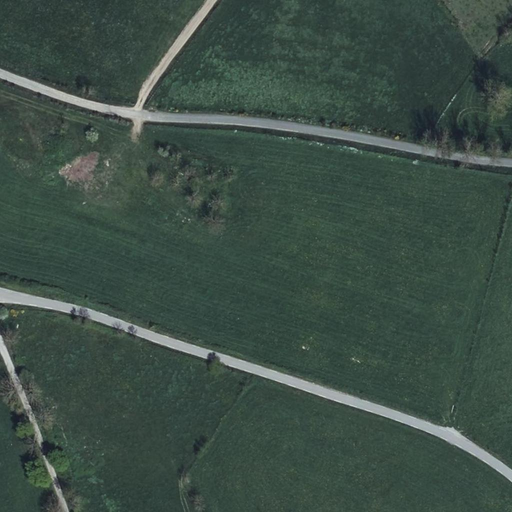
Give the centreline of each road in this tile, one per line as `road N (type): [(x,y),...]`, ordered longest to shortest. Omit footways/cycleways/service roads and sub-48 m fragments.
road 1 (unclassified): [(511,473),(492,452),(68,300),(0,294)]
road 2 (unclassified): [(0,68),(87,102),(323,121),(475,159),(511,159)]
